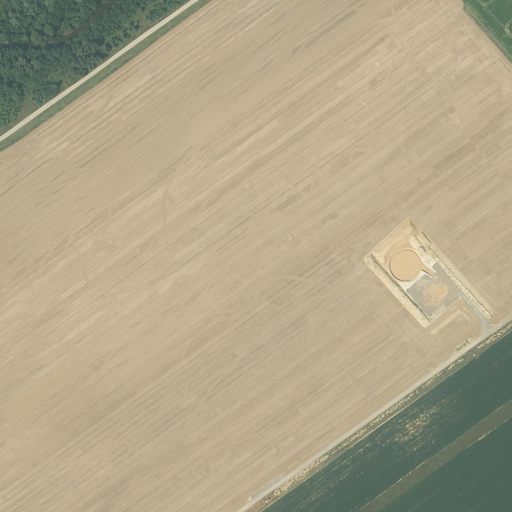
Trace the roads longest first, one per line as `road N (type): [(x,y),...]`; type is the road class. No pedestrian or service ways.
road 1 (track): [(243,511),(511,316)]
road 2 (track): [(209,0),(0,149)]
